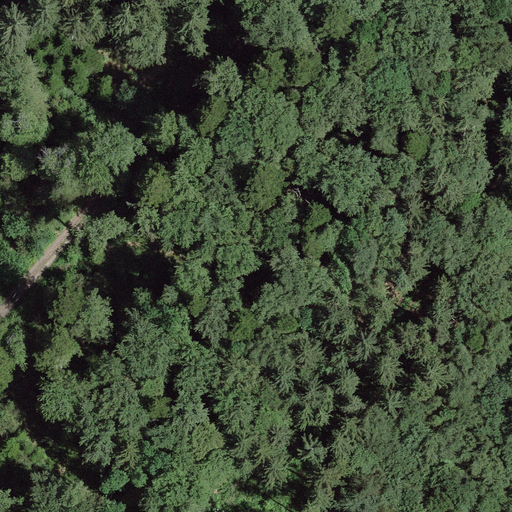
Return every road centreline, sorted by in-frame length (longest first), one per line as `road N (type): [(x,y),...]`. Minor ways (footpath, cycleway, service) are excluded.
road 1 (track): [(511,0),(441,176),(279,511)]
road 2 (track): [(262,0),(0,323)]
